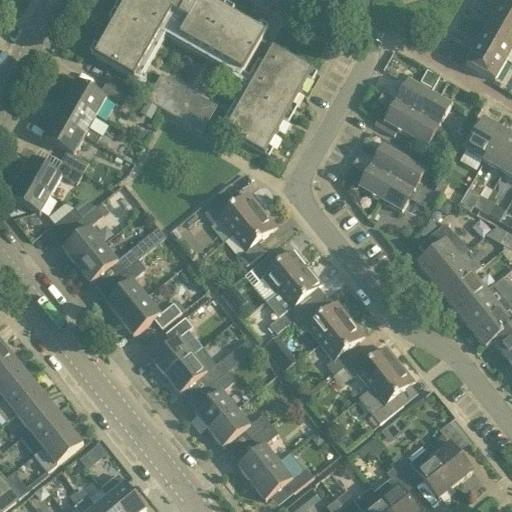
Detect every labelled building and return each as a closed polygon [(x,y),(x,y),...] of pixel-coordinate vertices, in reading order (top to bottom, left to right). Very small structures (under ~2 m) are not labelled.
[(243,77),(261,45),(265,37),(202,1),(202,0),(128,0),(94,60),(134,83),(172,16),(188,25),(179,40),(243,77)] [(511,0),(503,0),(498,11),(511,19),(511,0)] [(511,19),(498,11),(487,30),(511,44),(511,19)] [(511,44),(487,30),(476,49),(506,66),(511,54),(511,44)] [(495,84),(506,66),(476,49),(465,68),(495,84)] [(273,50),(272,52),(260,72),(300,94),(312,73),(273,50)] [(300,94),(260,72),(248,93),(288,115),(300,94)] [(420,85),(432,92),(438,81),(427,74),(420,85)] [(202,135),(217,109),(161,77),(146,103),(147,104),(153,107),(202,135)] [(111,114),(110,109),(104,106),(106,102),(121,111),(130,95),(110,84),(107,89),(105,87),(99,98),(76,84),(65,103),(95,121),(96,119),(103,122),(108,121),(111,114)] [(399,101),(396,105),(418,117),(430,96),(409,84),(399,101)] [(288,115),(248,93),(237,113),(276,136),(288,115)] [(387,105),(392,97),(384,93),(379,101),(387,105)] [(439,130),(441,125),(451,108),(430,96),(418,117),(439,130)] [(405,139),(418,117),(396,105),(399,101),(392,97),(387,105),(394,109),(384,126),(405,139)] [(54,122),(84,140),(97,147),(101,140),(88,132),(95,121),(65,103),(54,122)] [(142,113),(153,119),(158,110),(153,107),(147,104),(142,113)] [(276,136),(237,113),(224,135),(264,157),(276,136)] [(444,138),(449,130),(441,125),(439,130),(418,117),(405,139),(427,151),(436,134),(444,138)] [(60,165),(81,177),(82,178),(89,167),(74,159),(84,140),(54,122),(43,141),(66,155),(60,165)] [(484,165),(502,134),(483,123),(465,154),(484,165)] [(449,130),(444,138),(451,142),(453,138),(456,134),(449,130)] [(503,176),(511,159),(511,139),(502,134),(484,165),(503,176)] [(453,138),(451,142),(444,155),(454,160),(456,156),(463,144),(453,138)] [(374,166),(371,170),(392,183),(405,161),(384,149),(374,166)] [(361,170),(366,162),(359,158),(354,166),(361,170)] [(511,181),(511,159),(503,176),(511,181)] [(414,195),(416,191),(426,174),(405,161),(392,183),(414,195)] [(20,182),(51,199),(61,180),(76,189),(82,178),(81,177),(60,165),(55,176),(31,162),(20,182)] [(380,204),(392,183),(371,170),(374,166),(366,162),(361,170),(369,174),(359,191),(380,204)] [(51,199),(20,182),(9,201),(40,218),(51,199)] [(392,183),(380,204),(401,216),(411,199),(418,203),(423,195),(416,191),(414,195),(392,183)] [(442,199),(448,188),(440,184),(434,195),(442,199)] [(423,195),(418,203),(426,207),(431,199),(423,195)] [(213,228),(219,223),(232,239),(263,214),(249,197),(231,212),(223,202),(204,218),(213,228)] [(480,214),(487,203),(479,199),(473,210),(480,214)] [(435,211),(446,218),(453,207),(442,200),(435,211)] [(504,215),(493,209),(494,207),(487,203),(480,214),(499,225),(504,215)] [(108,215),(102,207),(97,212),(103,220),(108,215)] [(103,220),(95,210),(82,222),(76,226),(76,227),(83,236),(62,253),(76,270),(104,248),(90,231),(103,220)] [(76,227),(76,226),(82,222),(74,212),(54,228),(62,238),(76,227)] [(258,246),(276,231),(263,214),(232,239),(245,255),(238,260),(247,270),(265,255),(258,246)] [(419,249),(427,259),(417,267),(431,284),(468,255),(453,237),(452,238),(445,228),(419,249)] [(154,237),(153,243),(157,247),(165,240),(158,231),(153,235),(154,237)] [(506,251),(511,241),(511,239),(506,235),(499,247),(506,251)] [(90,287),(111,270),(119,280),(138,264),(131,254),(117,265),(104,248),(76,270),(90,287)] [(295,254),(277,269),(269,260),(250,275),(259,285),(262,282),(275,298),(278,296),(308,271),(295,254)] [(472,278),(481,271),(468,255),(431,284),(444,301),(472,279),(472,278)] [(119,323),(146,301),(133,284),(146,273),(138,264),(119,280),(126,289),(105,306),(119,323)] [(304,303),(322,288),(308,271),(278,296),(291,312),(284,317),(292,327),(311,312),(304,303)] [(486,295),(472,279),(444,301),(458,318),(486,295)] [(493,289),(486,295),(458,318),(472,335),(500,312),(507,306),(493,289)] [(133,340),(154,324),(161,333),(181,317),(173,308),(160,318),(146,301),(119,323),(133,340)] [(337,306),(318,321),(311,312),(292,327),(300,337),(307,332),(320,348),(350,323),(337,306)] [(511,311),(507,306),(500,312),(472,335),(485,352),(493,346),(493,345),(511,329),(511,311)] [(165,338),(173,347),(152,364),(166,381),(193,359),(179,342),(193,332),(185,322),(165,338)] [(345,355),(364,340),(350,323),(320,348),(332,364),(326,369),(334,379),(342,372),(353,364),(345,355)] [(511,329),(493,345),(493,346),(506,362),(511,357),(511,329)] [(287,351),(276,338),(262,351),(263,352),(272,364),(287,351)] [(0,375),(15,364),(1,347),(0,347),(0,375)] [(387,352),(369,366),(361,357),(353,364),(342,372),(350,382),(357,377),(370,393),(400,368),(387,352)] [(233,355),(220,366),(228,375),(241,364),(233,355)] [(208,391),(228,375),(220,366),(206,376),(193,359),(166,381),(180,399),(201,382),(208,391)] [(15,364),(0,375),(0,398),(2,402),(28,381),(15,364)] [(366,396),(379,412),(376,414),(384,424),(403,409),(396,400),(414,385),(400,368),(370,393),(366,396)] [(208,434),(236,413),(222,396),(235,385),(228,375),(208,391),(216,400),(195,417),(208,434)] [(0,403),(0,419),(6,427),(16,419),(42,398),(28,381),(2,402),(0,403)] [(29,435),(56,414),(42,398),(16,419),(29,435)] [(243,435),(251,444),(270,428),(263,419),(249,430),(236,413),(208,434),(222,452),(243,435)] [(56,414),(29,435),(43,452),(69,431),(56,414)] [(390,427),(399,438),(408,431),(399,420),(390,427)] [(330,437),(339,431),(333,423),(324,429),(330,437)] [(442,439),(425,453),(433,462),(455,489),(472,475),(457,456),(466,449),(448,427),(439,435),(442,439)] [(251,488),(278,466),(265,449),(278,438),(270,428),(251,444),(258,454),(237,470),(251,488)] [(33,460),(41,470),(43,472),(46,473),(49,474),(52,474),(57,470),(83,449),(69,431),(43,452),(33,460)] [(320,435),(313,441),(316,446),(322,446),(327,442),(320,435)] [(89,455),(78,463),(87,473),(97,465),(89,455)] [(403,463),(399,458),(391,464),(396,469),(403,463)] [(396,469),(413,491),(422,484),(438,503),(455,489),(433,462),(416,475),(405,462),(403,463),(396,469)] [(293,497),(313,481),(305,472),(292,483),(278,466),(251,488),(265,505),(286,488),(293,497)] [(342,479),(350,480),(356,476),(348,466),(338,474),(342,479)] [(391,483),(373,497),(379,505),(380,504),(386,511),(414,511),(404,498),(413,491),(396,469),(386,477),(391,483)] [(144,511),(125,487),(118,479),(101,493),(107,501),(116,511),(144,511)] [(0,487),(0,502),(12,493),(5,484),(0,487)] [(35,496),(38,500),(46,501),(50,498),(43,489),(35,496)] [(0,511),(7,511),(19,502),(12,493),(0,502),(0,511)] [(96,510),(82,493),(76,497),(88,511),(116,511),(107,501),(96,510)] [(74,495),(69,499),(76,509),(79,511),(88,511),(76,497),(74,495)] [(358,511),(345,496),(336,503),(342,511),(386,511),(380,504),(379,505),(370,511),(358,511)] [(325,511),(342,511),(336,503),(325,511)]
